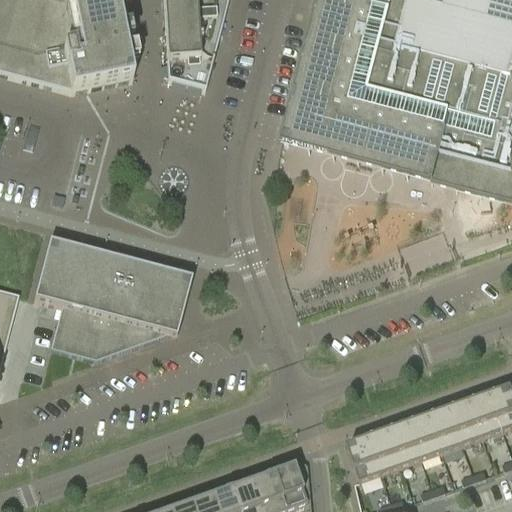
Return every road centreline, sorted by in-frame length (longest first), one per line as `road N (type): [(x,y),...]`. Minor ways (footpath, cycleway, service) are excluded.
road 1 (residential): [(282,348),(237,221),(236,189),(280,0)]
road 2 (residential): [(0,505),(301,398)]
road 3 (residential): [(301,398),(511,323)]
